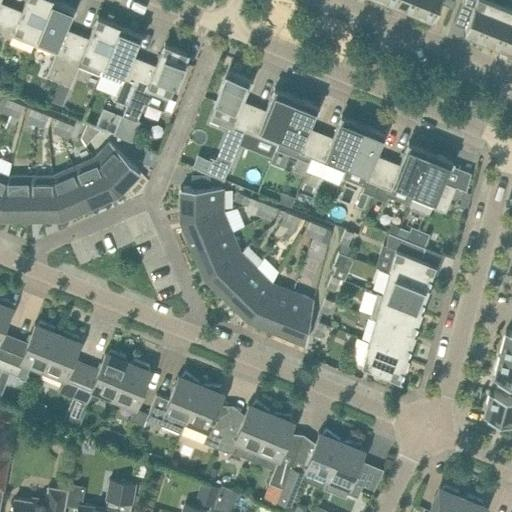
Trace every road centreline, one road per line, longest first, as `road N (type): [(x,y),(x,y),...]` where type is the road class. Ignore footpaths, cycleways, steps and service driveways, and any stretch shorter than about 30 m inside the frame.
road 1 (residential): [(223,26),(511,144)]
road 2 (residential): [(429,428),(511,146)]
road 3 (residential): [(429,428),(209,342)]
road 4 (residential): [(209,342),(11,257)]
road 5 (residential): [(322,0),(511,74)]
road 6 (residential): [(149,199),(223,26)]
road 7 (residential): [(149,199),(209,342)]
road 8 (residential): [(11,257),(149,199)]
